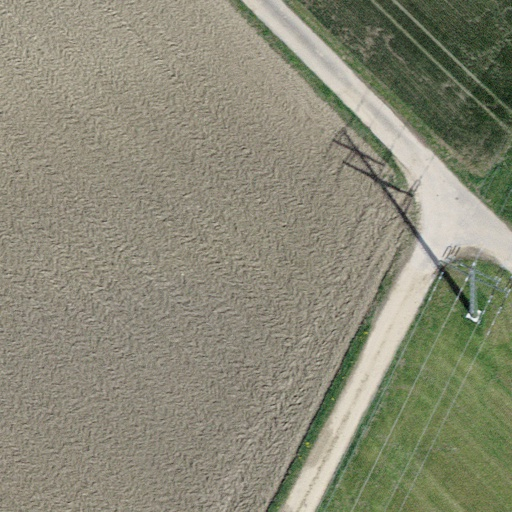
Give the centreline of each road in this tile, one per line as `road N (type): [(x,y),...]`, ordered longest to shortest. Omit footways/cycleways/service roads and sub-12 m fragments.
road 1 (track): [(229,0),(511,287)]
road 2 (track): [(440,215),(290,511)]
